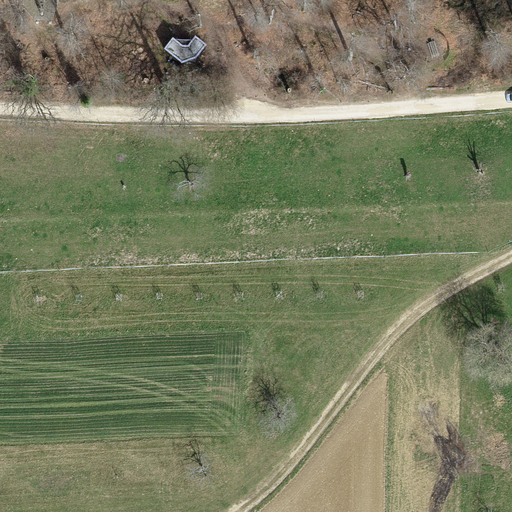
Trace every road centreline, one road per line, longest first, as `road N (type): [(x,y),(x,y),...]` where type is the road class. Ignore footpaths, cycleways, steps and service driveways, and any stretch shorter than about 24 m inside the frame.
road 1 (track): [(0,106),(185,117),(511,96)]
road 2 (track): [(511,252),(409,316),(279,475),(236,511)]
